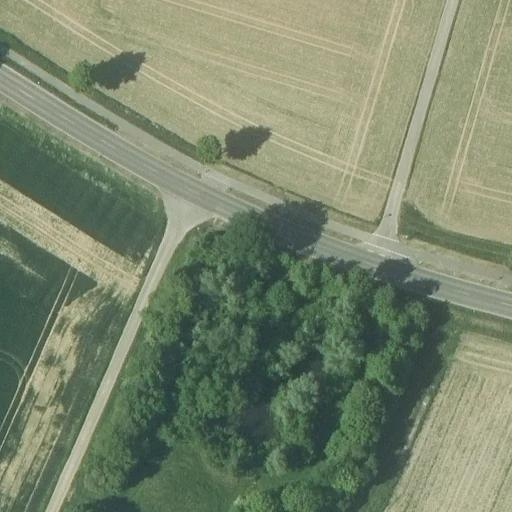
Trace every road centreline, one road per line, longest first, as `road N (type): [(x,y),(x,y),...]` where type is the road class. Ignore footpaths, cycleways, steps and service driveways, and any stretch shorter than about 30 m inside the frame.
road 1 (tertiary): [(0,76),(140,163),(265,226),(511,308)]
road 2 (track): [(51,511),(165,244),(222,179)]
road 3 (track): [(454,0),(384,247)]
road 4 (track): [(413,384),(360,511)]
